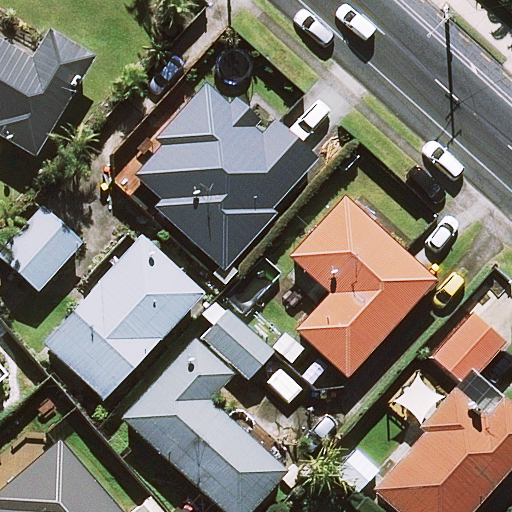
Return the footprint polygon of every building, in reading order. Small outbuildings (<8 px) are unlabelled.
[(28,64),(0,47),(0,142),(26,158),(85,60),(44,36),(28,64)] [(229,102),(221,111),(198,92),(127,176),(157,202),(149,212),(219,271),(312,162),(266,122),(260,129),(229,102)] [(428,285),(339,203),(285,261),(325,297),(291,334),(341,380),(428,285)] [(75,249),(37,214),(0,252),(0,263),(32,294),(75,249)] [(193,300),(135,245),(40,347),(98,402),(193,300)] [(268,352),(224,313),(198,342),(243,381),(268,352)] [(499,345),(468,316),(428,360),(459,389),(499,345)] [(246,511),(280,477),(165,370),(117,421),(214,511),(246,511)] [(480,420),(450,393),(438,407),(411,384),(394,404),(420,427),(407,440),(412,445),(369,495),(388,511),(469,511),(511,462),(511,415),(496,401),(480,420)] [(0,511),(108,511),(52,447),(15,479),(21,486),(0,503),(0,511)]
